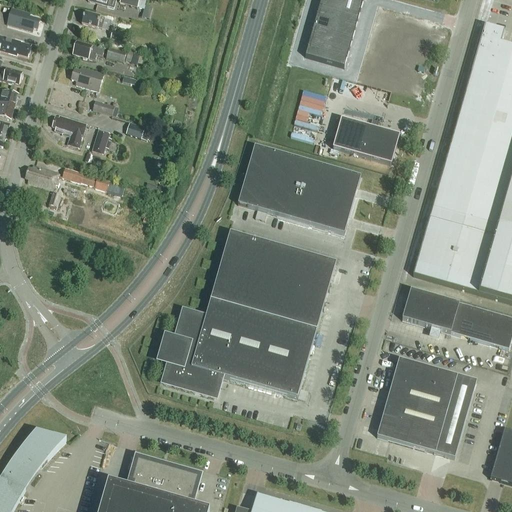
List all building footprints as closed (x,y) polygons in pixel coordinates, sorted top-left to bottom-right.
[(110,0),(116,2),(116,0),(88,0),(88,3),(108,9),(110,0)] [(121,0),(120,5),(139,10),(141,0),(121,0)] [(339,17),(343,0),(322,0),(319,11),(339,17)] [(363,3),(352,0),(343,0),(339,17),(358,22),(363,3)] [(33,31),(37,32),(40,22),(29,19),(30,16),(12,11),(7,27),(32,34),(33,31)] [(336,26),(339,17),(319,11),(317,21),(336,26)] [(97,29),(102,31),(105,20),(100,19),(85,14),(82,26),(97,30),(97,29)] [(355,32),(358,22),(339,17),(336,26),(355,32)] [(333,36),(336,26),(317,21),(314,30),(333,36)] [(352,41),(355,32),(336,26),(333,36),(352,41)] [(511,48),(501,45),(504,33),(485,28),(413,276),(511,304),(511,48)] [(330,46),(333,36),(314,30),(311,40),(330,46)] [(110,45),(123,49),(127,37),(114,33),(110,45)] [(350,51),(352,41),(333,36),(330,46),(350,51)] [(21,46),(21,45),(0,38),(0,47),(1,48),(0,52),(0,53),(17,59),(18,57),(28,60),(32,49),(21,46)] [(325,65),(330,46),(311,40),(306,59),(325,65)] [(97,57),(102,59),(104,52),(92,49),(77,44),(73,57),(95,63),(97,57)] [(344,70),(350,51),(330,46),(325,65),(344,70)] [(110,50),(107,60),(125,65),(126,63),(128,55),(110,50)] [(1,69),(0,71),(0,81),(3,83),(3,84),(11,87),(12,85),(20,87),(21,81),(22,82),(23,77),(22,77),(23,75),(6,71),(1,69)] [(76,87),(98,94),(104,77),(81,70),(80,74),(75,72),(72,82),(77,84),(76,87)] [(0,104),(15,109),(18,97),(2,93),(2,92),(0,91),(0,104)] [(94,113),(114,119),(116,109),(96,103),(94,113)] [(15,109),(0,104),(0,119),(11,123),(15,109)] [(68,147),(80,151),(87,125),(61,117),(60,121),(56,120),(53,130),(56,131),(56,133),(63,136),(63,137),(70,139),(68,147)] [(399,138),(341,122),(333,151),(391,168),(399,138)] [(0,136),(6,139),(10,128),(0,124),(0,136)] [(127,136),(143,141),(146,132),(130,126),(127,136)] [(109,140),(111,136),(99,132),(93,154),(104,158),(106,150),(109,151),(112,141),(109,140)] [(344,238),(361,180),(255,149),(238,207),(344,238)] [(88,156),(86,164),(98,168),(100,160),(88,156)] [(29,182),(28,186),(53,193),(58,176),(34,168),(33,172),(28,171),(25,181),(29,182)] [(120,199),(123,189),(66,171),(63,180),(108,194),(108,195),(120,199)] [(158,189),(148,185),(145,191),(156,195),(158,189)] [(62,197),(53,195),(50,209),(59,211),(62,197)] [(336,266),(230,236),(205,323),(185,317),(177,346),(167,343),(161,363),(171,366),(166,385),(214,399),(220,379),(297,401),(336,266)] [(399,316),(399,317),(400,316),(401,315),(404,316),(402,323),(451,337),(508,353),(511,341),(511,322),(459,307),(411,293),(406,308),(403,307),(403,306),(403,305),(402,305),(403,309),(401,313),(399,316)] [(399,362),(392,388),(384,414),(377,440),(435,456),(455,462),(462,436),(469,410),(477,384),(457,379),(399,362)] [(511,434),(504,432),(490,481),(504,485),(511,487),(511,434)] [(0,511),(14,511),(16,508),(21,500),(26,492),(31,485),(36,477),(42,470),(48,463),(54,456),(60,450),(67,443),(36,435),(30,442),(23,449),(17,457),(11,464),(6,472),(0,481),(0,511)] [(196,482),(138,465),(130,494),(108,487),(100,511),(193,511),(188,510),(196,482)] [(307,511),(289,507),(257,498),(252,511),(307,511)]
